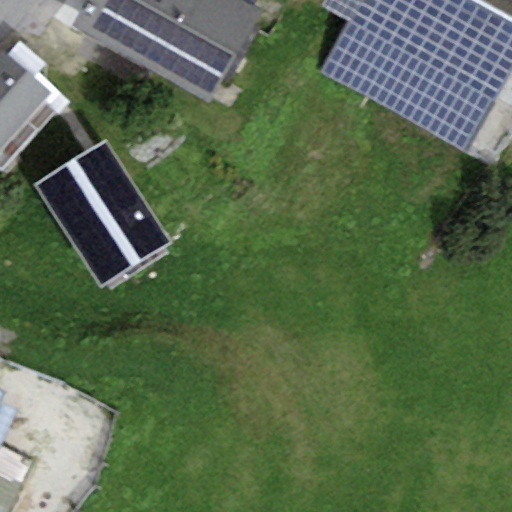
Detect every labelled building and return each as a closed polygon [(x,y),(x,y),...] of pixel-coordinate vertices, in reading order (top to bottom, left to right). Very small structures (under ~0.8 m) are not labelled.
[(252,4),(243,0),(86,0),(72,27),(208,103),(261,9),(252,4)] [(511,0),(338,0),(323,25),(351,42),(329,78),(464,158),(511,77),(511,0)] [(0,148),(50,93),(4,51),(0,55),(0,148)] [(180,256),(107,138),(29,186),(101,304),(180,256)] [(42,394),(45,511),(98,511),(96,393),(42,394)] [(0,446),(18,409),(0,400),(0,446)]
